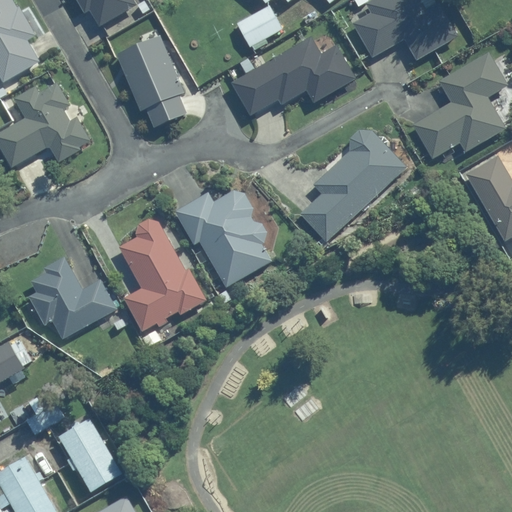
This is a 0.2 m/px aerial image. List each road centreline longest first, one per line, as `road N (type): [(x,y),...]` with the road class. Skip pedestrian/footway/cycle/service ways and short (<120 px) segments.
road 1 (residential): [(129,170),(197,146),(256,156),(389,97)]
road 2 (residential): [(32,0),(129,170)]
road 3 (residential): [(0,234),(129,170)]
